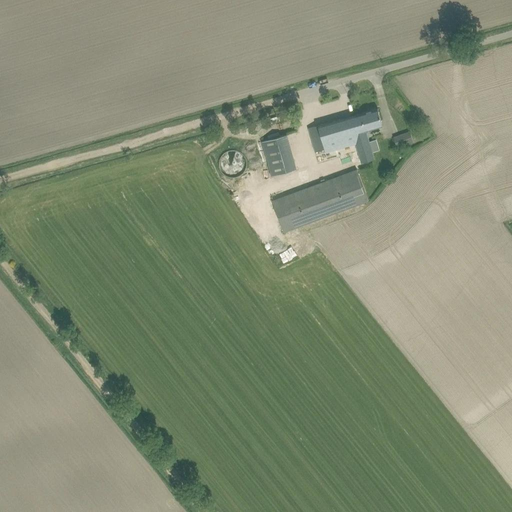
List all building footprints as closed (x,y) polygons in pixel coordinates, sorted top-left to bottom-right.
[(356,146),(361,164),(374,159),(366,131),(383,126),(378,108),(309,128),(311,137),(315,151),(325,149),(326,152),(356,145),(356,146)] [(395,136),(398,146),(414,141),(411,131),(395,136)] [(298,167),(289,133),(262,140),(271,175),(298,167)] [(229,177),(232,177),(234,177),(237,177),(240,175),(241,174),(244,172),(245,170),(246,168),(247,166),(247,163),(247,160),(246,159),(245,156),(243,154),(242,153),(240,151),(237,150),(235,150),(232,150),(229,150),(227,151),(225,152),(223,153),(222,155),(220,158),(220,160),(220,163),(219,165),(220,167),(221,170),(222,172),(224,174),(227,175),(229,177)] [(272,200),(284,232),(369,200),(357,169),(272,200)]
